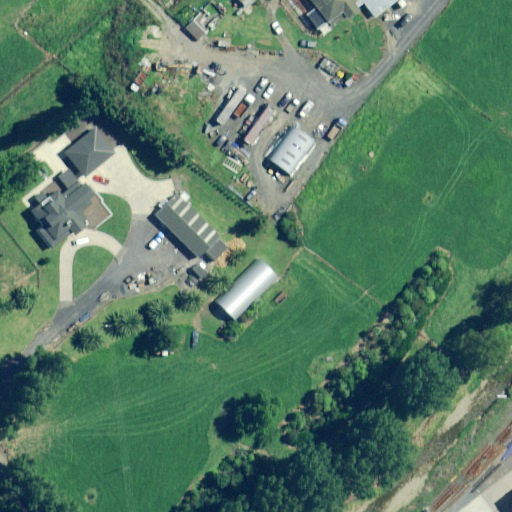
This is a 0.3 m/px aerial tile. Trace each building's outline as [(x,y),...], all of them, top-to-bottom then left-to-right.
[(256,0),(236,0),(248,10),(256,0)] [(356,0),(308,0),(327,25),(341,15),(344,19),(357,9),(352,3),(356,0)] [(396,0),(361,0),(374,17),(396,0)] [(112,153),(94,128),(64,151),(82,176),(112,153)] [(296,128),(272,157),(290,172),(314,143),(296,128)] [(56,179),(64,191),(59,195),(56,191),(29,211),(40,226),(36,229),(49,248),(81,226),(72,214),(94,198),(84,183),(81,185),(70,170),(56,179)] [(189,199),(181,190),(155,217),(197,259),(204,252),(214,262),(228,248),(217,238),(219,236),(186,203),(189,199)] [(277,278),(259,260),(216,303),(234,321),(277,278)] [(209,274),(198,264),(192,270),(196,274),(189,282),(195,288),(209,274)]
